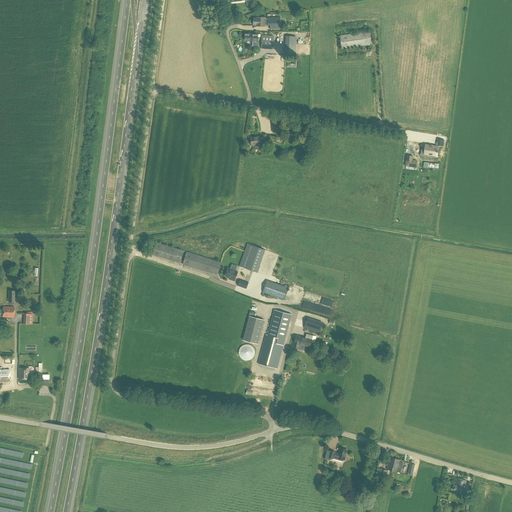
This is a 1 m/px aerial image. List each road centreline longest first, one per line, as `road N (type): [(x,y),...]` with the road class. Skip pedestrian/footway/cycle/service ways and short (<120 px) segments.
road 1 (unclassified): [(273,431),(268,417),(127,397),(112,386),(152,90),(439,136)]
road 2 (trunk): [(127,0),(50,511)]
road 3 (trunk): [(66,511),(142,0)]
road 4 (unclassified): [(511,483),(315,426),(273,431)]
road 5 (unclassified): [(273,431),(178,447),(41,425)]
